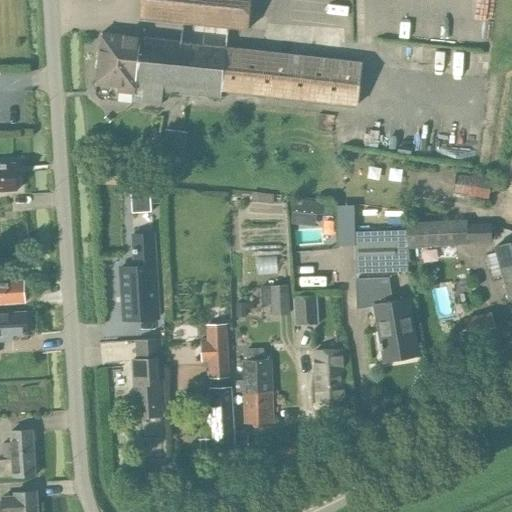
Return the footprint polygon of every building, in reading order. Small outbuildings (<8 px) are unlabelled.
[(101,33),(95,84),(117,86),(116,91),(134,94),(135,89),(142,90),(141,102),(161,105),(162,98),(158,98),(158,91),(221,98),(226,47),(101,33)] [(184,161),(188,132),(166,129),(162,158),(184,161)] [(0,190),(18,190),(17,186),(20,185),(19,177),(17,176),(16,163),(0,164),(0,190)] [(467,201),(468,194),(469,194),(468,195),(489,198),(491,179),(456,175),(455,184),(437,181),(435,193),(451,197),(451,198),(467,201)] [(150,185),(130,186),(132,212),(151,211),(150,185)] [(251,192),(250,200),(273,203),(274,195),(251,192)] [(293,199),(291,212),(316,214),(324,215),(325,202),(293,199)] [(454,220),(407,223),(407,230),(407,235),(408,247),(409,247),(455,244),(454,220)] [(489,223),(468,224),(469,242),(492,240),(491,225),(491,224),(490,224),(489,223)] [(377,231),(354,231),(356,272),(407,271),(407,261),(409,260),(410,260),(409,247),(408,247),(407,235),(407,230),(377,231)] [(132,264),(118,265),(121,321),(160,319),(157,263),(155,233),(130,234),(132,264)] [(511,242),(496,247),(511,306),(511,242)] [(374,306),(377,322),(384,360),(419,354),(409,298),(394,301),(389,277),(356,278),(357,309),(374,306)] [(0,303),(25,302),(23,281),(0,282),(0,303)] [(289,315),(288,285),(260,286),(260,305),(270,305),(271,315),(289,315)] [(293,297),(294,325),(318,324),(317,295),(293,297)] [(246,303),(236,303),(236,317),(246,317),(246,303)] [(0,340),(13,340),(13,334),(27,333),(26,312),(0,313),(0,340)] [(469,336),(496,329),(491,312),(464,319),(469,336)] [(209,342),(203,342),(203,348),(204,360),(210,360),(228,359),(227,325),(208,325),(209,342)] [(137,339),(137,341),(138,360),(133,360),(136,416),(162,414),(159,365),(163,365),(162,338),(137,339)] [(233,393),(244,392),(245,423),(273,422),(272,359),(264,359),(263,348),(246,349),(246,360),(243,360),(244,381),(232,381),(233,393)] [(316,351),(317,403),(345,402),(344,366),(343,366),(342,350),(316,351)] [(215,457),(235,455),(231,387),(211,388),(213,407),(204,408),(205,424),(213,423),(215,457)] [(0,477),(35,475),(33,431),(33,430),(11,431),(12,443),(4,444),(5,460),(0,460),(0,477)] [(248,451),(247,433),(235,434),(235,451),(248,451)] [(38,511),(38,497),(37,492),(15,493),(15,496),(3,497),(3,511),(38,511)]
